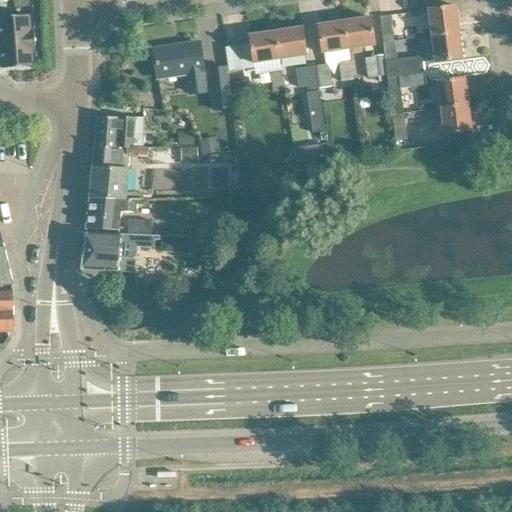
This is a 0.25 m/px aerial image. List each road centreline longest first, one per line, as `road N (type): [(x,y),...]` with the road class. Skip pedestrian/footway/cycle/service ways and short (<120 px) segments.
road 1 (secondary): [(239,432),(511,424)]
road 2 (tertiary): [(53,258),(75,104)]
road 3 (secondary): [(239,432),(186,416),(108,416)]
road 4 (secondary): [(107,446),(239,432)]
